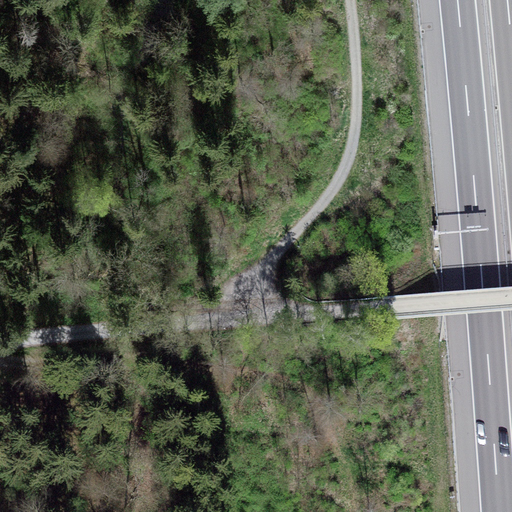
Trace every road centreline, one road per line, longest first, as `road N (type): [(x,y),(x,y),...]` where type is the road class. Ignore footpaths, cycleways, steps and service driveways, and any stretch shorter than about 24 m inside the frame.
road 1 (unclassified): [(511,298),(233,314),(0,341)]
road 2 (motorway): [(457,0),(498,511)]
road 3 (track): [(349,0),(357,65),(346,165),(233,314)]
